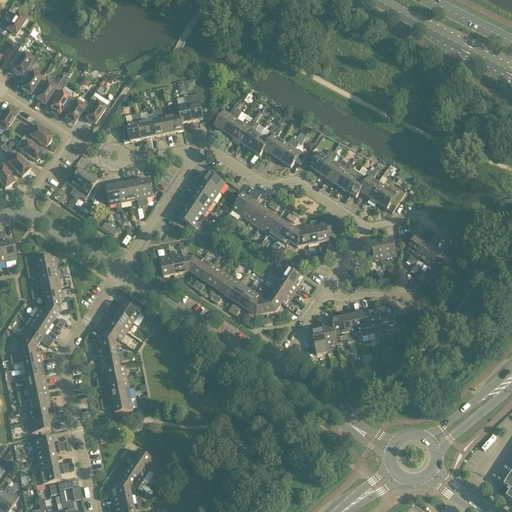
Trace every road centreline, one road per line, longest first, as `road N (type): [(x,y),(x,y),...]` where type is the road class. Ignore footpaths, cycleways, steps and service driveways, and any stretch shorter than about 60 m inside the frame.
road 1 (residential): [(93,511),(64,358),(120,271)]
road 2 (residential): [(368,226),(296,183),(272,188),(200,149)]
road 3 (residential): [(272,373),(120,271)]
road 4 (residential): [(27,212),(69,141),(0,89)]
road 5 (secondary): [(376,0),(511,70)]
road 6 (residential): [(120,271),(200,149)]
